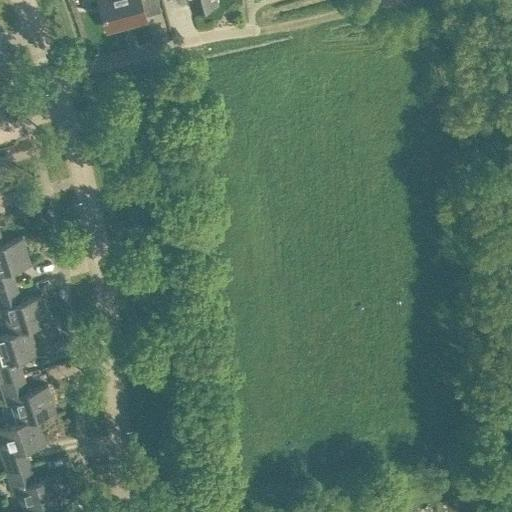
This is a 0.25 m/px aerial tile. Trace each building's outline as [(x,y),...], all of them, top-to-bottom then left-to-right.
[(99,0),(107,28),(146,18),(140,0),(99,0)] [(189,0),(191,8),(204,5),(208,8),(211,3),(217,1),(216,0),(189,0)] [(0,290),(15,285),(10,270),(29,264),(21,237),(1,243),(2,244),(0,244),(0,290)] [(0,315),(4,314),(9,331),(9,332),(29,327),(47,322),(39,295),(19,300),(15,285),(0,290),(0,315)] [(9,331),(0,334),(0,380),(10,378),(22,374),(17,359),(37,353),(29,327),(9,332),(9,331)] [(10,378),(0,380),(0,384),(6,404),(11,402),(17,422),(35,416),(36,417),(55,411),(46,383),(27,389),(22,374),(10,378)] [(17,422),(0,426),(0,434),(4,447),(0,447),(0,451),(6,471),(28,465),(24,449),(44,443),(36,417),(35,416),(17,422)] [(17,493),(23,511),(42,506),(42,507),(61,501),(53,474),(33,480),(28,465),(6,471),(13,494),(17,493)]
